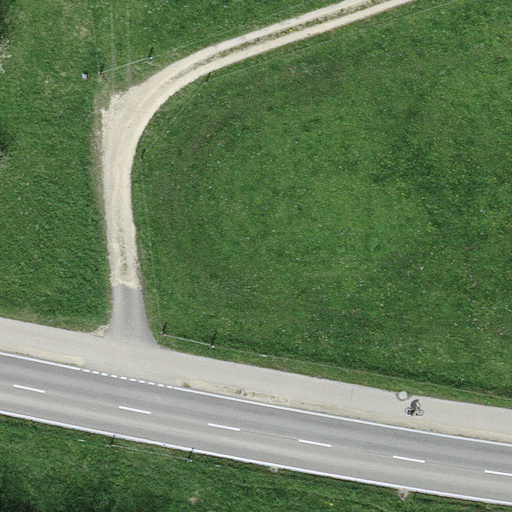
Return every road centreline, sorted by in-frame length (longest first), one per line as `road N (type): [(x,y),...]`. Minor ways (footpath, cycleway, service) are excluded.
road 1 (track): [(131,407),(121,149),(176,73),(396,0)]
road 2 (secondary): [(0,380),(511,470)]
